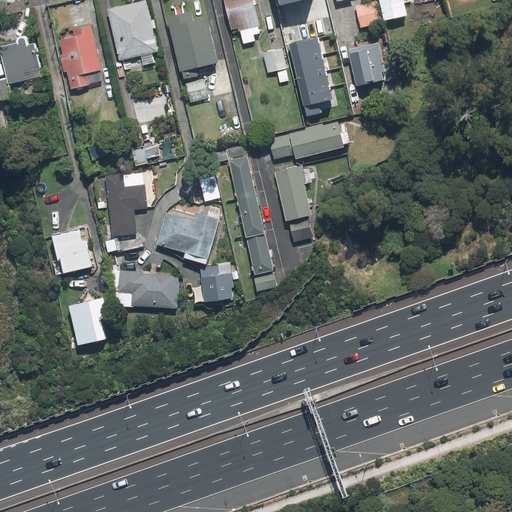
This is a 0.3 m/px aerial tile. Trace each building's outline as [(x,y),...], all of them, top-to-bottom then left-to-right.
[(226,0),(232,29),(239,28),(240,30),(261,25),(255,0),(226,0)] [(377,0),(355,5),(360,28),(382,23),(377,0)] [(380,0),(386,20),(409,14),(405,0),(380,0)] [(147,1),(111,11),(123,59),(160,50),(147,1)] [(193,12),(169,17),(182,72),(220,63),(209,17),(195,20),(193,12)] [(75,29),(77,35),(62,40),(65,55),(62,55),(66,72),(69,71),(73,89),(92,84),(89,73),(104,69),(93,25),(75,29)] [(320,35),(291,42),(309,113),(323,110),(320,100),(335,97),(320,35)] [(19,43),(0,47),(11,84),(27,80),(25,73),(43,68),(36,43),(30,43),(30,41),(27,37),(23,36),(20,38),(19,43)] [(380,42),(349,50),(358,87),(389,79),(380,42)] [(287,68),(283,49),(264,53),(268,73),(287,68)] [(209,97),(205,80),(187,84),(192,102),(209,97)] [(343,134),(339,121),(270,139),(275,160),(295,155),(296,159),(346,146),(345,143),(351,141),(349,132),(343,134)] [(95,159),(110,154),(106,141),(90,147),(95,159)] [(162,159),(159,143),(133,149),(137,165),(162,159)] [(243,145),(228,149),(230,159),(246,155),(243,145)] [(229,160),(247,237),(266,233),(267,232),(249,155),(229,160)] [(303,165),(275,172),(287,221),(312,215),(305,184),(307,183),(303,165)] [(149,209),(146,184),(108,188),(113,236),(138,234),(136,210),(149,209)] [(206,202),(222,198),(219,184),(203,187),(206,202)] [(208,264),(221,219),(197,212),(196,215),(173,208),(172,214),(166,212),(157,245),(187,253),(186,258),(208,264)] [(291,226),(295,242),(315,237),(311,222),(291,226)] [(80,228),(53,235),(60,261),(62,261),(65,273),(93,266),(86,240),(83,241),(80,228)] [(247,237),(256,275),(275,270),(266,233),(247,237)] [(233,272),(231,262),(202,267),(203,277),(201,277),(205,302),(235,298),(233,288),(235,287),(234,280),(233,272)] [(133,306),(181,308),(182,283),(179,282),(179,276),(171,275),(171,274),(156,274),(156,275),(143,274),(143,272),(121,271),(120,293),(134,293),(133,306)] [(254,277),(258,291),(278,286),(274,272),(254,277)] [(109,295),(70,304),(79,345),(108,338),(104,320),(114,317),(109,295)]
